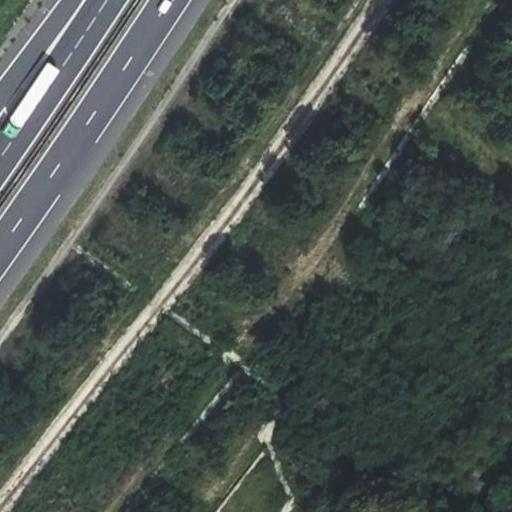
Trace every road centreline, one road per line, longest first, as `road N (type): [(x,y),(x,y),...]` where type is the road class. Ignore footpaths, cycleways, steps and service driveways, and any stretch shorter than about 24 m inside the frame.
road 1 (motorway): [(0,250),(168,0)]
road 2 (motorway): [(105,3),(0,157)]
road 3 (motorway): [(105,3),(52,30),(0,98)]
